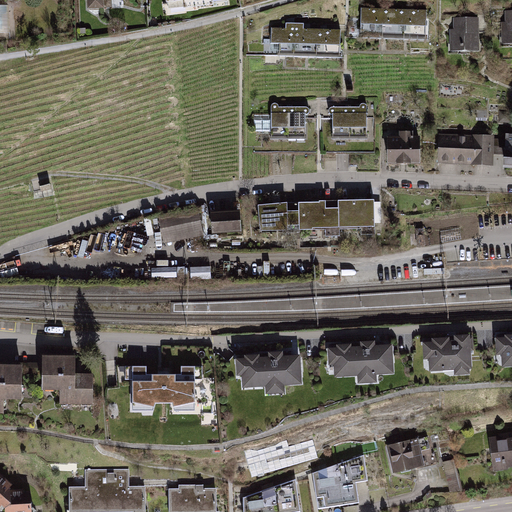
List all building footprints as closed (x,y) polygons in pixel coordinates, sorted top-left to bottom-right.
[(83,0),(84,9),(85,13),(100,12),(100,2),(134,0),(83,0)] [(160,0),(162,13),(228,6),(226,0),(160,0)] [(361,37),(382,38),(383,9),(362,8),(361,37)] [(383,9),(382,38),(405,39),(406,9),(383,9)] [(406,9),(405,39),(427,40),(428,10),(406,9)] [(511,10),(500,11),(501,47),(511,46),(511,10)] [(446,17),(447,55),(478,54),(477,16),(446,17)] [(267,59),(291,59),(292,30),(269,29),(267,59)] [(291,59),(316,59),(317,30),(292,30),(291,59)] [(342,31),(317,30),(316,59),(341,60),(342,31)] [(286,109),(269,109),(268,142),(285,142),(286,109)] [(286,109),(285,142),(303,142),(302,109),(286,109)] [(347,110),(329,110),(328,141),(346,142),(347,110)] [(347,110),(346,142),(366,142),(366,110),(347,110)] [(511,134),(505,134),(505,140),(494,139),(493,157),(501,157),(501,168),(511,168),(511,134)] [(494,138),(439,135),(437,164),(493,167),(493,157),(494,139),(494,138)] [(419,139),(387,139),(388,164),(420,164),(419,139)] [(49,179),(39,182),(42,193),(52,191),(49,179)] [(336,202),(337,238),(374,236),(372,200),(336,202)] [(337,238),(336,202),(295,203),(296,226),(296,238),(337,238)] [(284,203),(254,205),(255,234),(274,234),(273,227),(296,226),(295,203),(284,203)] [(199,207),(158,215),(163,243),(204,235),(199,207)] [(239,212),(209,214),(211,237),(241,235),(239,212)] [(424,229),(416,230),(418,248),(425,247),(424,229)] [(192,268),(191,280),(212,281),(212,269),(192,268)] [(153,269),(153,280),(178,280),(178,269),(153,269)] [(511,335),(496,336),(497,361),(504,360),(505,367),(511,366),(511,335)] [(471,337),(422,340),(423,360),(429,360),(430,372),(454,371),(454,377),(470,376),(470,370),(473,370),(471,337)] [(392,344),(327,350),(329,367),(335,366),(336,379),(357,377),(358,384),(378,383),(377,376),(394,375),(392,344)] [(300,355),(236,360),(237,377),(242,377),(243,390),(265,388),(266,396),(285,395),(285,385),(302,384),(300,355)] [(75,358),(43,358),(43,391),(61,391),(61,405),(94,405),(94,375),(75,375),(75,358)] [(0,412),(3,412),(3,401),(22,401),(22,367),(0,366),(0,412)] [(147,366),(133,366),(133,410),(153,410),(155,403),(172,403),(174,411),(195,411),(195,367),(180,367),(180,374),(147,374),(147,366)] [(511,434),(489,437),(494,475),(511,472),(511,434)] [(415,437),(385,443),(391,470),(421,463),(415,437)] [(362,453),(310,469),(317,509),(359,500),(355,479),(368,477),(362,453)] [(455,459),(442,462),(449,493),(462,490),(455,459)] [(88,486),(69,487),(70,511),(148,511),(148,488),(131,489),(130,468),(88,470),(88,486)] [(241,511),(284,511),(302,509),(295,475),(241,494),(241,511)] [(13,489),(0,476),(0,511),(4,511),(8,510),(8,511),(32,511),(30,490),(13,489)] [(180,493),(172,493),(172,511),(220,511),(220,491),(205,492),(205,487),(180,488),(180,493)]
